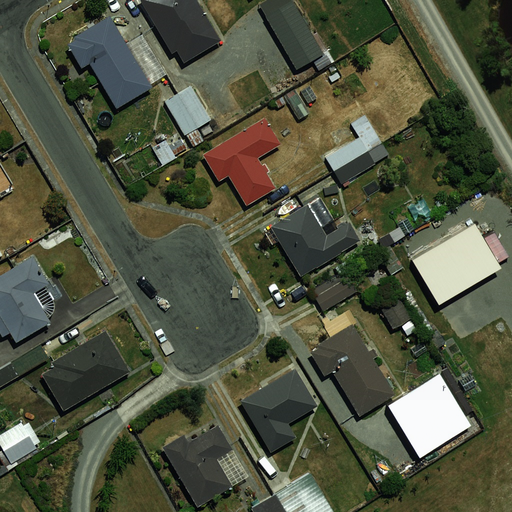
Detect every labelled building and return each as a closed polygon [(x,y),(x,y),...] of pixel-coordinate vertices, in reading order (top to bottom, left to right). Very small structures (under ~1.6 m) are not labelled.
[(206,0),(149,0),(181,57),(225,33),(206,0)] [(309,0),(268,0),(267,2),(308,67),(338,47),(309,0)] [(116,15),(73,38),(91,67),(100,63),(124,100),(159,83),(116,15)] [(188,87),(166,99),(195,137),(213,124),(188,87)] [(279,106),(212,151),(231,179),(238,175),(256,201),(291,178),(277,156),(301,140),(279,106)] [(366,131),(331,153),(347,180),(384,158),(366,131)] [(0,138),(0,158),(9,154),(0,138)] [(311,201),(269,227),(301,279),(366,240),(354,220),(331,234),(311,201)] [(482,225),(412,261),(437,303),(504,266),(482,225)] [(0,236),(0,258),(11,252),(0,236)] [(28,262),(0,279),(0,302),(27,342),(64,322),(28,262)] [(353,267),(317,290),(329,307),(367,287),(353,267)] [(358,323),(312,349),(325,373),(330,370),(357,416),(398,393),(358,323)] [(54,370),(44,376),(63,409),(130,371),(107,330),(49,362),(54,370)] [(0,341),(0,374),(15,365),(0,341)] [(306,364),(249,395),(280,451),(311,434),(304,422),(330,408),(306,364)] [(175,386),(163,367),(110,403),(122,422),(175,386)] [(443,377),(391,406),(419,455),(471,426),(443,377)] [(234,418),(179,446),(209,504),(248,484),(233,455),(249,446),(234,418)] [(26,423),(0,437),(0,450),(8,465),(39,447),(26,423)] [(350,511),(326,472),(291,490),(305,511),(350,511)] [(305,511),(291,490),(263,504),(267,511),(305,511)]
